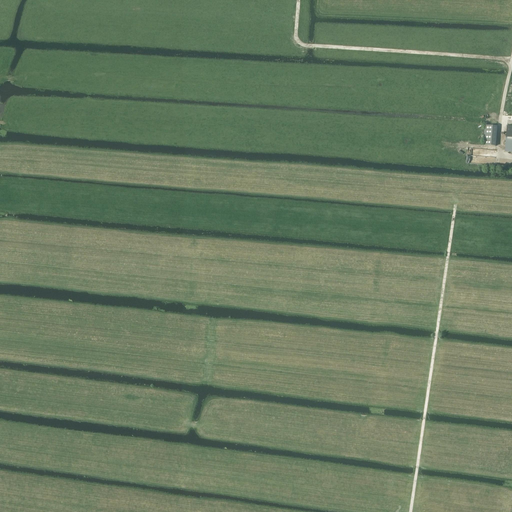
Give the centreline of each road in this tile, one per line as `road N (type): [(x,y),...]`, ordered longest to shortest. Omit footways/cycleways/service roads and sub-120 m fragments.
road 1 (track): [(455,204),(410,511)]
road 2 (track): [(511,60),(305,46),(295,35),(298,0)]
